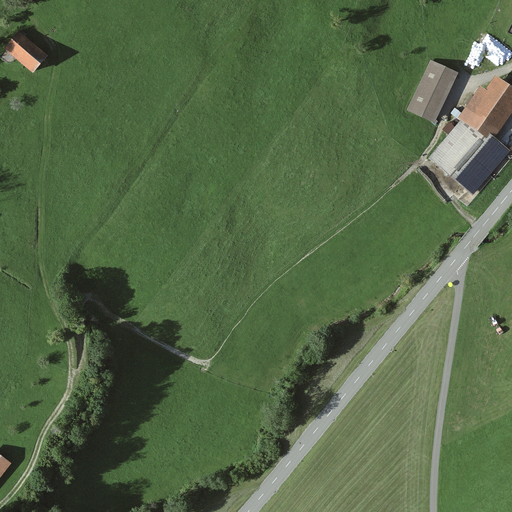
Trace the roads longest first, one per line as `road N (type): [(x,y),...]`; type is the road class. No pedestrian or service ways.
road 1 (track): [(0,506),(22,480),(77,371),(41,262),(38,191),(55,47),(30,19),(30,0)]
road 2 (tertiary): [(452,263),(248,511)]
road 3 (unclassified): [(452,263),(459,290),(433,511)]
